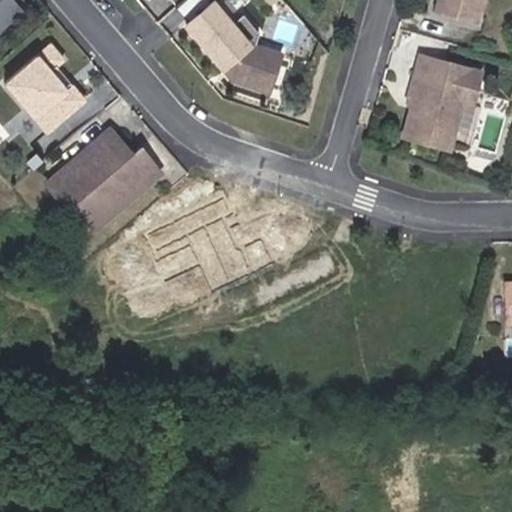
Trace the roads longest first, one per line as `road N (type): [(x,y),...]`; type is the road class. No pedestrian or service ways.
road 1 (residential): [(73,0),(194,131),(328,183)]
road 2 (residential): [(380,0),(328,183)]
road 3 (residential): [(328,183),(429,215),(511,214)]
